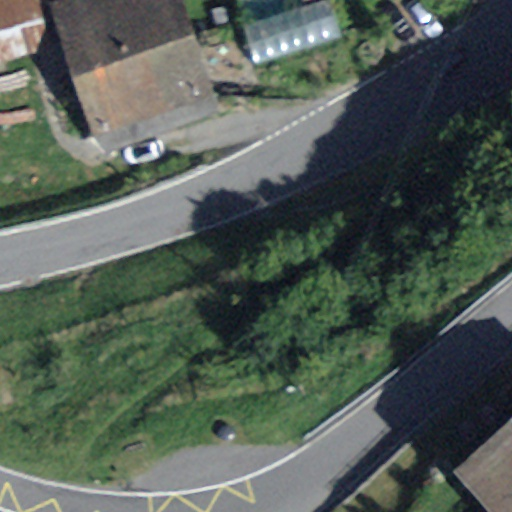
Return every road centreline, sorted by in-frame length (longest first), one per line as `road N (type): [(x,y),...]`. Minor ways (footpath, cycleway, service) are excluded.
road 1 (tertiary): [(511,42),(249,180),(109,232),(0,258)]
road 2 (tertiary): [(247,511),(302,485),(511,315)]
